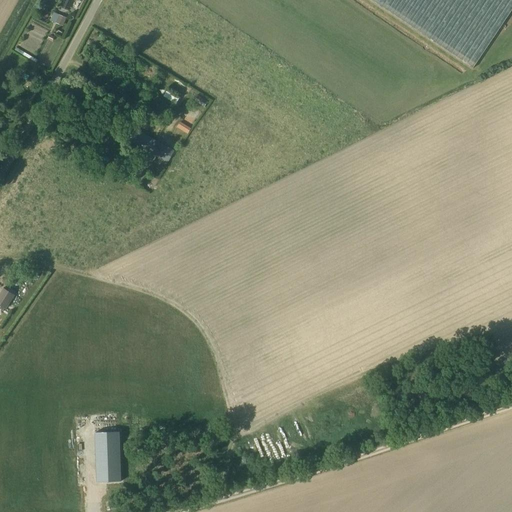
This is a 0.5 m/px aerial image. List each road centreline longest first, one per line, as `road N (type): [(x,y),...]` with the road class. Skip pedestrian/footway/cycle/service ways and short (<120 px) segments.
road 1 (track): [(167,511),(511,402)]
road 2 (unclassified): [(0,171),(97,0)]
